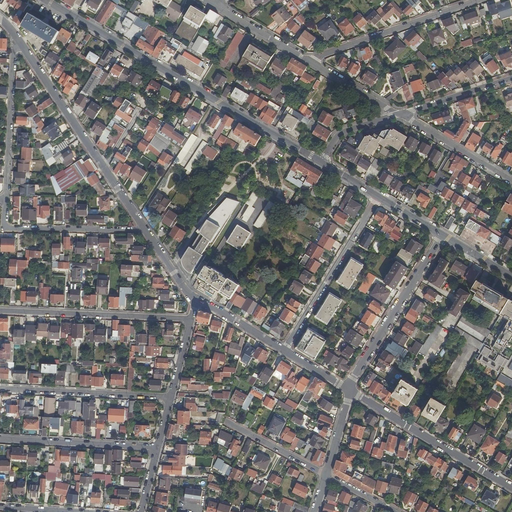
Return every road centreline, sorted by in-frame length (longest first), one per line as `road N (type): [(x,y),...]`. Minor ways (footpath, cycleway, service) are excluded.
road 1 (secondary): [(45,0),(321,162)]
road 2 (residential): [(0,311),(190,319)]
road 3 (unclassified): [(349,389),(511,486)]
road 4 (residential): [(349,389),(442,234)]
road 5 (residential): [(307,59),(477,0)]
road 6 (residential): [(284,350),(377,196)]
road 7 (residential): [(170,397),(0,391)]
road 8 (unclassified): [(6,200),(16,37)]
road 9 (unclassified): [(16,37),(103,169)]
road 10 (residential): [(157,448),(0,437)]
road 11 (unclassified): [(5,227),(142,228)]
road 12 (residential): [(401,114),(511,181)]
